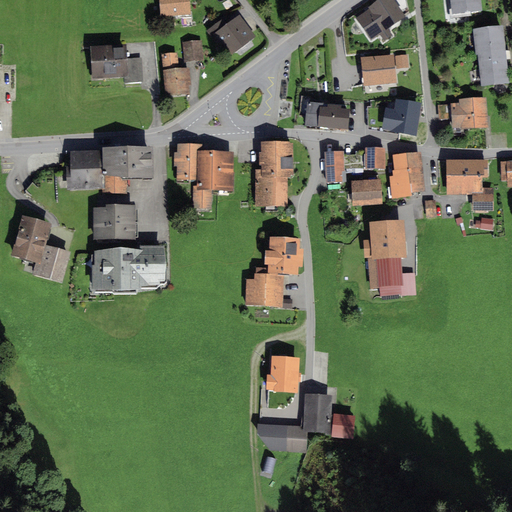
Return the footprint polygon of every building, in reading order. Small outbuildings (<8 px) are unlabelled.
[(155,0),(156,2),(159,2),(161,22),(191,20),(188,0),(155,0)] [(393,0),(378,0),(368,7),(369,9),(355,19),(370,40),(405,16),(393,0)] [(449,0),(451,13),(482,10),(480,0),(449,0)] [(256,40),(240,18),(229,26),(224,19),(206,33),(214,44),(216,43),(229,60),(256,40)] [(502,25),(472,29),(475,55),(477,54),(481,86),(509,83),(502,25)] [(201,41),(182,43),(184,61),(194,60),(203,59),(201,41)] [(126,47),(91,49),(93,81),(125,79),(125,82),(143,81),(141,57),(127,58),(126,47)] [(394,54),(361,57),(364,86),(396,83),(394,54)] [(177,55),(160,57),(166,101),(189,97),(188,88),(191,88),(189,71),(179,72),(177,55)] [(407,55),(395,56),(396,68),(408,67),(407,55)] [(486,97),(459,99),(459,103),(451,103),(453,128),(461,128),(461,130),(489,128),(486,97)] [(420,103),(395,99),(393,108),(385,107),(382,129),(415,134),(420,103)] [(320,106),(323,106),(323,102),(307,101),(305,124),(318,126),(320,106)] [(323,106),(320,106),(318,126),(348,128),(349,109),(341,108),(341,105),(327,104),(327,107),(323,106)] [(290,141),(261,141),(261,151),(259,151),(259,165),(261,165),(261,169),(262,176),(287,176),(293,176),(292,143),(290,143),(290,141)] [(202,144),(177,144),(177,152),(174,152),(173,166),(177,166),(176,180),(197,180),(198,150),(202,150),(202,144)] [(103,147),(103,150),(104,189),(101,189),(101,195),(127,195),(127,179),(154,178),(153,146),(103,147)] [(385,147),(365,147),(365,151),(365,168),(365,169),(385,169),(385,147)] [(67,190),(101,189),(104,189),(103,150),(77,151),(70,151),(70,165),(66,165),(67,190)] [(234,191),(235,151),(202,150),(198,150),(197,180),(197,188),(193,187),(193,208),(212,209),(212,191),(234,191)] [(343,151),(324,152),(326,183),(342,182),(342,171),(344,171),(345,168),(365,168),(365,151),(355,151),(355,154),(344,155),(343,151)] [(421,152),(393,155),(395,170),(392,171),(393,176),(389,176),(391,199),(412,196),(412,193),(425,192),(421,152)] [(511,159),(500,161),(501,181),(507,180),(508,187),(511,186),(511,159)] [(484,160),(447,160),(447,175),(482,175),(484,175),(484,160)] [(287,176),(262,176),(261,169),(255,169),(255,206),(287,205),(287,176)] [(482,175),(447,175),(447,194),(472,194),(482,193),(482,188),(482,177),(482,175)] [(382,204),(381,178),(351,180),(353,206),(382,204)] [(482,193),(472,194),(473,211),(494,211),(493,188),(482,188),(482,193)] [(435,200),(425,200),(426,218),(436,217),(435,200)] [(105,207),(93,207),(93,239),(136,239),(136,204),(105,204),(105,207)] [(52,223),(22,214),(10,255),(35,262),(32,273),(62,282),(70,251),(46,245),(52,223)] [(493,219),(481,217),(481,221),(476,220),(475,228),(492,230),(493,219)] [(404,220),(370,222),(372,240),(364,241),(365,257),(369,257),(371,287),(380,286),(381,296),(402,294),(401,286),(404,286),(402,259),(407,258),(404,220)] [(299,238),(270,237),(269,250),(265,250),(264,263),(268,264),(268,268),(255,267),(255,273),(254,273),(253,279),(246,278),(245,305),(282,307),(284,274),(298,275),(298,267),(302,267),(303,248),(299,248),(299,238)] [(120,246),(93,250),(94,263),(90,264),(90,290),(140,289),(140,286),(149,286),(149,284),(159,284),(159,281),(165,281),(164,245),(140,245),(140,249),(120,246)] [(292,299),(284,299),(283,308),(291,308),(292,299)] [(299,358),(271,355),(270,374),(266,374),(266,390),(274,390),(273,391),(298,393),(299,358)] [(332,395),(305,394),(304,426),(288,425),(286,452),(306,453),(307,432),(325,433),(325,434),(331,435),(333,415),(331,415),(332,395)] [(333,415),(331,435),(331,437),(353,439),(355,416),(334,413),(333,415)] [(286,452),(288,425),(258,423),(257,433),(270,451),(286,452)]
